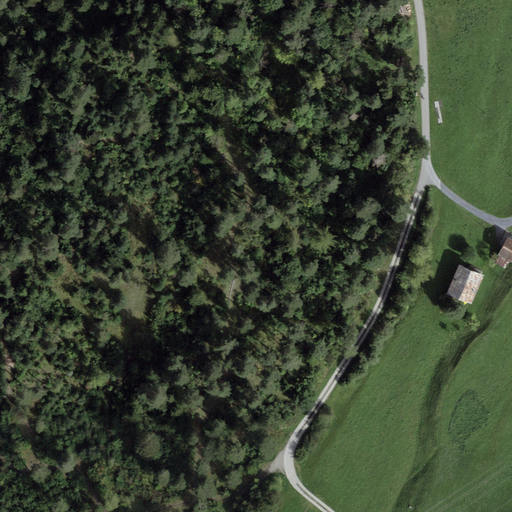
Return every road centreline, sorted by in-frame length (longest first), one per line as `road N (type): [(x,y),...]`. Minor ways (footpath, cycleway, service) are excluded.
road 1 (track): [(288,449),(373,319),(425,162)]
road 2 (unclassified): [(417,0),(425,162)]
